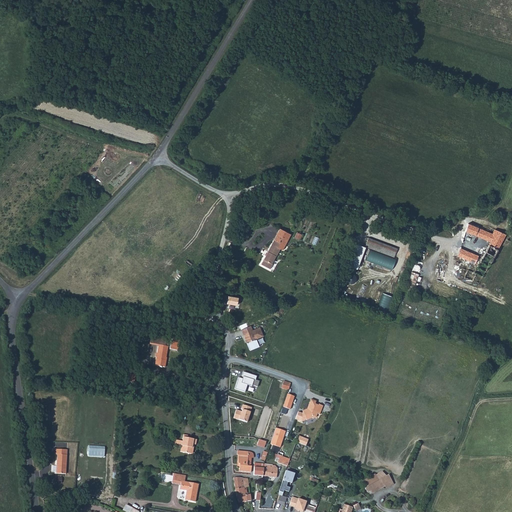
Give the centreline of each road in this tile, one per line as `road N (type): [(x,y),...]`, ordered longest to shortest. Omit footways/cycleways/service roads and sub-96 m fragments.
road 1 (unclassified): [(238,511),(228,482),(228,341),(209,315),(228,196)]
road 2 (unclassified): [(228,196),(276,186),(309,192),(438,241)]
road 3 (unclassified): [(37,511),(11,335),(20,301)]
road 4 (unclassified): [(20,301),(156,155)]
road 5 (track): [(209,315),(26,292)]
road 6 (unclassified): [(156,155),(251,0)]
road 7 (track): [(432,511),(475,407),(511,399)]
